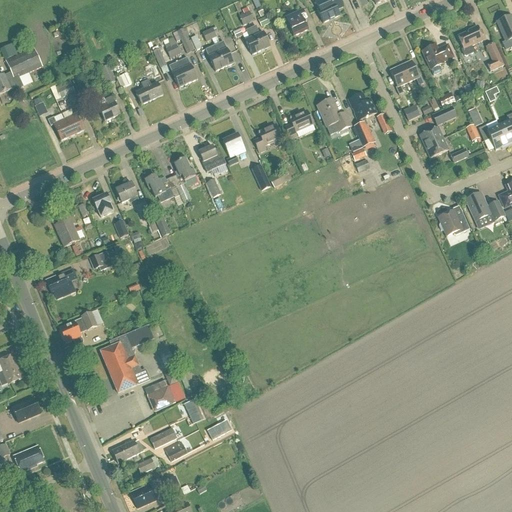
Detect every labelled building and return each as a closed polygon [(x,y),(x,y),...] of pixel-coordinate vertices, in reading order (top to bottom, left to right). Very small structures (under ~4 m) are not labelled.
[(263,12),(257,0),(250,0),(257,14),(263,12)] [(342,9),(338,0),(321,0),(314,3),(318,12),(316,12),(322,25),(339,18),(336,12),(342,9)] [(253,22),(248,9),(237,14),(243,27),(253,22)] [(305,20),(302,12),(285,20),(293,38),(308,32),(303,21),(305,20)] [(511,20),(511,17),(496,24),(505,44),(511,40),(511,20)] [(257,27),(259,33),(269,29),(267,23),(257,27)] [(255,28),(250,30),(260,53),(269,49),(263,34),(258,36),(255,28)] [(217,31),(220,38),(228,35),(225,29),(217,31)] [(483,42),(477,29),(468,32),(469,34),(457,39),(463,50),(461,51),(464,57),(466,58),(473,54),(474,52),(472,47),(483,42)] [(193,53),(184,30),(177,33),(187,56),(193,53)] [(195,52),(202,49),(196,30),(188,33),(192,43),(195,52)] [(212,30),(202,34),(206,44),(216,39),(212,30)] [(260,53),(250,30),(246,32),(250,40),(245,42),(251,57),(260,53)] [(214,49),(224,70),(233,65),(223,45),(214,49)] [(504,67),(495,45),(486,49),(492,63),(487,66),(490,74),(504,67)] [(181,55),(176,46),(165,51),(169,60),(181,55)] [(421,54),(430,72),(443,66),(443,65),(453,60),(447,47),(437,52),(435,48),(421,54)] [(205,53),(215,74),(224,70),(214,49),(205,53)] [(13,81),(19,79),(42,69),(33,50),(5,63),(10,74),(13,81)] [(166,67),(159,50),(153,53),(160,70),(166,67)] [(178,65),(188,86),(197,82),(187,61),(178,65)] [(400,68),(408,85),(415,81),(418,88),(423,86),(420,79),(418,79),(411,63),(400,68)] [(169,69),(179,90),(188,86),(178,65),(169,69)] [(117,83),(109,66),(100,70),(107,87),(117,83)] [(400,88),(408,85),(400,68),(389,73),(396,89),(395,90),(398,97),(403,95),(400,88)] [(13,81),(10,74),(4,77),(3,76),(0,77),(0,96),(10,92),(16,89),(17,92),(23,89),(19,79),(13,81)] [(131,85),(127,75),(120,77),(125,88),(131,85)] [(75,93),(70,82),(55,88),(60,100),(75,93)] [(150,87),(148,82),(141,85),(143,90),(135,94),(141,107),(163,97),(157,84),(150,87)] [(129,125),(116,91),(112,93),(125,127),(129,125)] [(455,104),(450,94),(438,100),(442,110),(455,104)] [(362,95),(348,101),(352,111),(352,110),(355,116),(354,116),(358,123),(376,115),(370,102),(366,103),(362,95)] [(120,117),(111,99),(96,106),(104,124),(120,117)] [(339,117),(332,102),(316,109),(326,130),(335,126),(339,134),(351,128),(345,115),(339,117)] [(43,105),(35,108),(39,118),(47,115),(43,105)] [(422,116),(418,107),(404,113),(407,122),(422,116)] [(432,113),(429,107),(421,111),(424,117),(432,113)] [(456,119),(451,108),(431,117),(436,127),(456,119)] [(72,138),(83,133),(76,117),(79,115),(76,109),(69,111),(72,117),(64,121),(72,138)] [(476,110),(468,113),(476,129),(483,125),(476,110)] [(313,126),(306,113),(289,121),(291,126),(285,129),(290,141),(296,138),(295,135),(313,126)] [(508,124),(498,129),(507,149),(511,146),(511,115),(506,118),(508,124)] [(383,116),(378,119),(385,136),(391,133),(383,116)] [(72,138),(64,121),(56,125),(53,119),(47,122),(50,128),(53,127),(61,143),(72,138)] [(100,127),(103,132),(119,124),(116,119),(100,127)] [(362,125),(354,128),(363,149),(375,144),(372,138),(371,139),(369,134),(370,134),(367,127),(363,128),(362,125)] [(282,140),(276,127),(258,135),(260,140),(254,143),(259,155),(266,151),(264,148),(282,140)] [(474,127),(467,130),(472,143),(480,140),(474,127)] [(498,129),(488,133),(485,128),(478,131),(484,144),(490,141),(495,153),(501,150),(502,151),(507,149),(498,129)] [(424,149),(443,141),(437,129),(419,138),(424,149)] [(245,154),(236,137),(222,143),(230,160),(227,162),(230,167),(236,164),(234,159),(245,154)] [(443,141),(424,149),(429,161),(448,152),(443,141)] [(362,150),(359,142),(353,145),(357,152),(362,150)] [(214,152),(212,148),(198,154),(202,164),(201,164),(206,174),(225,166),(218,150),(214,152)] [(330,157),(327,150),(321,152),(324,160),(330,157)] [(468,159),(465,151),(450,157),(453,165),(468,159)] [(339,172),(349,167),(346,160),(336,165),(339,172)] [(179,196),(183,204),(190,200),(186,190),(198,185),(192,172),(190,173),(184,162),(174,167),(178,176),(172,179),(179,196)] [(358,174),(369,170),(366,162),(355,166),(358,174)] [(271,189),(261,169),(252,173),(261,193),(271,189)] [(423,173),(426,178),(432,175),(430,170),(423,173)] [(290,182),(286,174),(270,182),(274,190),(290,182)] [(157,198),(161,205),(179,196),(172,179),(160,184),(159,182),(157,183),(155,177),(144,182),(147,189),(149,188),(154,199),(157,198)] [(221,196),(214,181),(206,185),(213,200),(221,196)] [(511,184),(505,188),(508,194),(498,198),(504,210),(511,206),(511,184)] [(137,198),(131,185),(115,192),(121,205),(137,198)] [(493,224),(480,195),(465,202),(475,224),(478,231),(493,224)] [(110,206),(106,196),(92,202),(96,212),(95,212),(99,220),(103,218),(100,211),(110,206)] [(157,232),(146,203),(135,207),(142,223),(147,221),(152,234),(157,232)] [(505,218),(498,203),(488,207),(495,223),(505,218)] [(89,216),(85,205),(78,208),(82,219),(89,216)] [(469,232),(459,210),(438,220),(440,226),(438,227),(441,234),(444,233),(446,238),(452,236),(454,239),(469,232)] [(74,225),(68,213),(57,218),(60,225),(54,228),(64,249),(78,242),(71,226),(74,225)] [(170,235),(163,218),(155,222),(162,239),(170,235)] [(129,236),(123,223),(113,227),(119,240),(129,236)] [(113,268),(106,253),(89,260),(94,271),(99,270),(100,273),(113,268)] [(70,272),(45,282),(52,297),(54,297),(55,300),(57,301),(62,299),(60,294),(68,291),(66,285),(74,281),(73,281),(75,279),(72,272),(70,272)] [(131,315),(135,310),(128,304),(123,309),(131,315)] [(97,328),(91,314),(81,318),(81,321),(69,326),(69,327),(60,332),(65,344),(73,341),(75,346),(76,347),(82,344),(82,343),(79,335),(86,332),(87,332),(97,328)] [(154,341),(149,328),(110,344),(112,349),(100,354),(117,395),(149,382),(145,372),(140,374),(130,350),(154,341)] [(22,380),(12,357),(0,361),(0,368),(2,373),(0,373),(0,384),(2,389),(22,380)] [(178,385),(173,372),(164,375),(170,388),(178,385)] [(145,392),(154,414),(185,400),(179,385),(167,390),(164,384),(145,392)] [(40,415),(34,401),(12,410),(18,425),(40,415)] [(190,409),(171,419),(175,426),(194,416),(190,409)] [(177,440),(172,430),(150,440),(155,451),(177,440)] [(134,446),(133,443),(111,453),(117,466),(139,455),(137,453),(140,451),(137,444),(134,446)] [(186,456),(179,444),(165,452),(172,464),(186,456)] [(0,460),(9,458),(6,447),(0,449),(0,460)] [(43,464),(37,448),(14,458),(21,475),(36,468),(36,467),(43,464)] [(159,467),(155,458),(136,467),(140,476),(159,467)] [(184,497),(176,478),(163,484),(171,503),(184,497)] [(156,502),(149,486),(130,495),(137,511),(156,502)]
